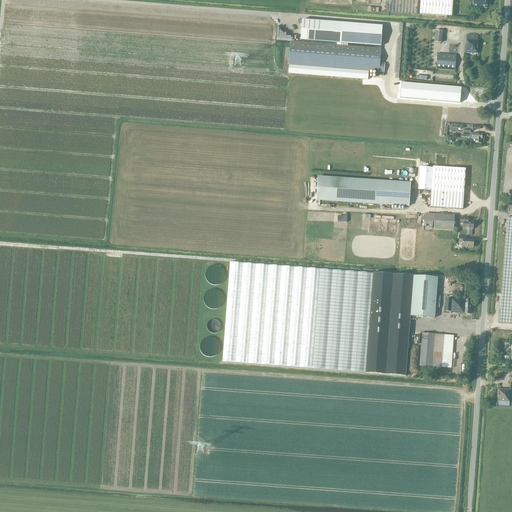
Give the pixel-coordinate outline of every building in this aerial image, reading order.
[(385,0),(385,12),(417,14),(418,0),(385,0)] [(420,0),(420,15),(453,17),(453,0),(420,0)] [(486,8),(486,0),(471,0),(471,3),(474,3),(473,7),(474,7),(474,9),(478,9),(478,7),(486,8)] [(302,20),(300,40),(341,43),(343,23),(302,20)] [(383,26),(343,23),(341,43),(381,46),(383,26)] [(467,36),(466,44),(465,44),(465,53),(478,54),(479,36),(467,36)] [(289,63),(289,65),(370,71),(380,71),(380,76),(384,76),(384,72),(385,72),(386,63),(381,62),(382,48),(291,41),(289,63)] [(436,68),(455,70),(457,55),(438,53),(436,68)] [(401,83),(400,98),(460,103),(461,88),(401,83)] [(470,136),(470,139),(475,139),(475,143),(481,143),(481,140),(482,140),(482,135),(472,134),(472,136),(470,136)] [(420,167),(418,190),(432,191),(433,168),(420,167)] [(432,191),(431,207),(463,209),(465,184),(466,169),(433,167),(433,168),(432,191)] [(317,200),(409,206),(411,182),(318,176),(317,200)] [(435,217),(434,231),(454,233),(455,218),(435,217)] [(511,217),(508,218),(508,220),(499,323),(511,323),(511,217)] [(463,229),(473,230),(474,222),(467,222),(467,219),(461,218),(460,224),(463,224),(463,229)] [(474,240),(473,240),(466,239),(466,236),(459,236),(459,242),(463,243),(463,247),(473,247),(473,244),(474,240)] [(437,277),(373,273),(230,262),(222,363),(406,377),(410,316),(434,318),(436,294),(437,277)] [(224,276),(224,275),(223,274),(223,272),(222,270),(221,269),(220,268),(218,267),(216,266),(215,266),(212,266),(211,266),(209,267),(207,268),(206,270),(205,272),(204,273),(204,275),(204,277),(205,279),(206,281),(207,282),(208,283),(210,284),(211,285),(213,285),(215,285),(217,285),(219,284),(220,283),(222,281),(223,279),(223,278),(224,276)] [(222,300),(222,298),(221,297),(220,295),(219,294),(218,292),(216,291),(215,291),(213,290),(211,290),(209,291),(207,292),(205,293),(204,294),(203,296),(203,298),(202,300),(203,302),(203,304),(204,305),(205,307),(206,308),(208,309),(210,309),(211,310),(214,310),(215,309),(217,309),(219,307),(220,306),(221,304),(222,302),(222,300)] [(460,300),(447,299),(445,311),(455,312),(455,313),(470,315),(471,303),(466,302),(466,300),(460,300)] [(420,366),(452,369),(453,353),(454,336),(444,335),(444,336),(435,335),(423,334),(420,366)] [(218,348),(218,346),(217,344),(216,342),(215,341),(213,340),(212,339),(210,338),(208,338),(206,339),(204,339),(202,340),(201,341),(200,343),(199,344),(199,346),(199,348),(199,350),(199,352),(200,354),(202,355),(203,356),(205,357),(207,358),(208,358),(210,358),(212,357),(213,356),(215,355),(216,354),(217,352),(218,350),(218,348)] [(498,389),(497,401),(509,402),(510,390),(498,389)]
